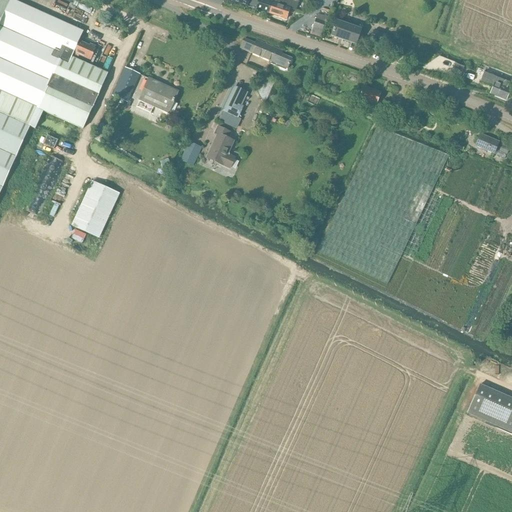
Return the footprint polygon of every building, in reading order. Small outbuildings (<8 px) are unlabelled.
[(11,0),(0,0),(0,194),(30,128),(35,130),(38,123),(41,117),(43,112),(83,130),(84,127),(86,123),(87,123),(94,107),(108,74),(72,58),(73,55),(79,41),(83,32),(11,0)] [(225,0),(247,7),(248,5),(255,8),(255,9),(268,14),(271,3),(272,0),(225,0)] [(272,0),(271,3),(268,14),(286,19),(289,10),(289,9),(296,11),(299,1),(296,0),(272,0)] [(322,32),(324,25),(327,18),(318,15),(313,28),(322,32)] [(356,45),(359,38),(361,30),(336,22),(331,37),(356,45)] [(380,45),(383,35),(374,32),(370,42),(380,45)] [(383,35),(380,45),(391,50),(395,40),(383,35)] [(255,44),(244,39),(240,49),(266,60),(266,61),(287,70),(291,59),(281,54),(282,51),(257,40),(255,44)] [(79,41),(73,55),(90,61),(96,49),(94,48),(95,47),(90,44),(89,46),(79,41)] [(130,97),(139,75),(125,69),(113,96),(126,102),(126,101),(129,96),(130,97)] [(506,101),(507,98),(510,90),(507,88),(509,83),(484,72),(480,81),(493,87),(490,94),(506,101)] [(167,113),(177,92),(149,80),(140,101),(167,113)] [(232,86),(221,111),(237,118),(243,106),(241,106),(246,93),(232,86)] [(376,106),(381,93),(364,87),(359,100),(376,106)] [(394,117),(398,107),(392,105),(393,103),(384,100),(379,111),(394,117)] [(387,285),(446,157),(375,125),(316,252),(387,285)] [(229,171),(235,159),(228,156),(234,142),(228,139),(231,133),(217,127),(214,134),(217,136),(205,160),(229,171)] [(505,159),(509,148),(498,144),(499,143),(480,135),(474,147),(494,155),(494,154),(505,159)] [(446,146),(449,147),(462,152),(465,146),(449,139),(446,145),(446,146)] [(99,239),(119,195),(92,183),(72,226),(99,239)] [(467,414),(511,433),(511,398),(479,384),(467,414)]
